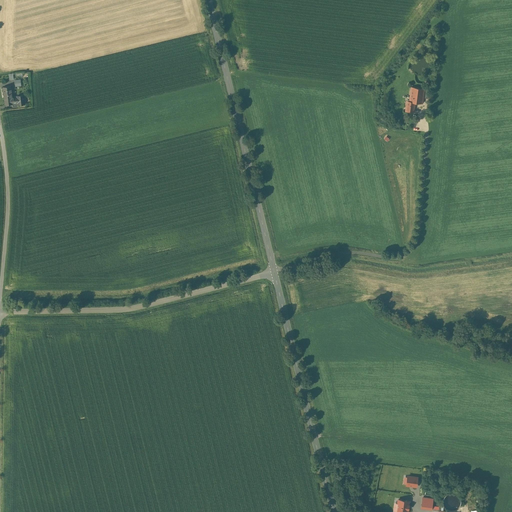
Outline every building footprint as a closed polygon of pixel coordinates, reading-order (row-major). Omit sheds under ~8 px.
[(10,86),(3,87),(4,98),(4,99),(12,98),(10,86)] [(409,101),(410,101),(414,102),(422,103),(424,88),(411,87),(409,101)] [(17,97),(12,98),(12,103),(17,103),(17,104),(24,103),(24,95),(16,96),(17,97)] [(413,112),(414,102),(410,101),(409,104),(406,104),(405,111),(413,112)] [(418,476),(407,475),(406,486),(417,487),(418,476)] [(460,505),(460,502),(460,498),(458,496),(455,494),(451,493),(448,494),(445,496),(443,499),(442,502),(443,506),(445,509),(448,510),(452,511),(455,510),(458,508),(460,505)] [(408,511),(409,499),(398,498),(398,504),(395,504),(395,510),(397,510),(396,511),(408,511)] [(432,499),(423,498),(422,508),(431,509),(432,499)]
